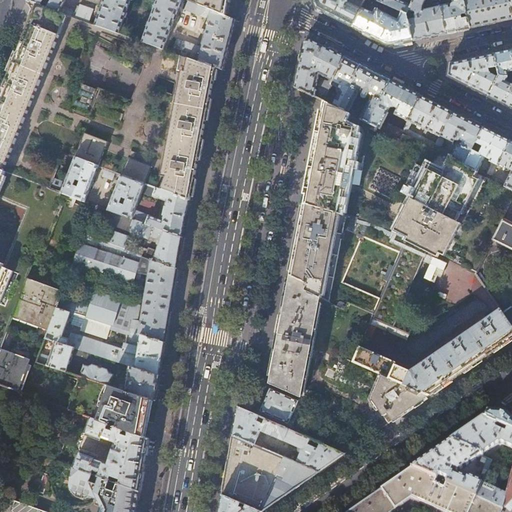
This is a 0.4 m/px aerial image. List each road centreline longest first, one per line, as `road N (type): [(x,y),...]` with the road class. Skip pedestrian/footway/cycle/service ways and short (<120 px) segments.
road 1 (primary): [(178,511),(275,2)]
road 2 (residential): [(305,511),(511,368)]
road 3 (residential): [(511,124),(389,61)]
road 4 (residential): [(389,61),(275,2)]
road 5 (residential): [(511,34),(389,61)]
